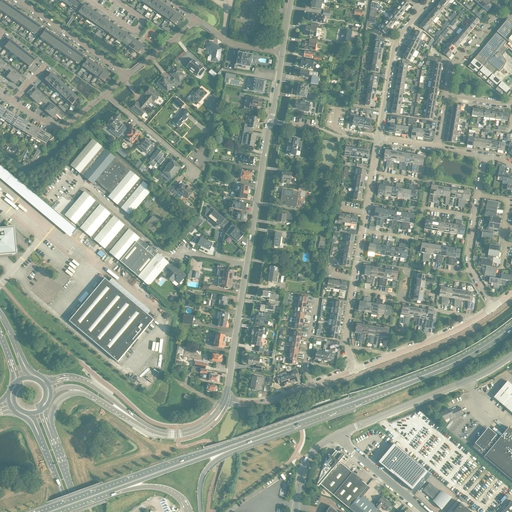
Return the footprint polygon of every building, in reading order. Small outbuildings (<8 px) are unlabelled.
[(75,0),(71,7),(70,9),(74,12),(75,10),(81,2),(79,1),(78,0),(75,0)] [(147,0),(144,5),(148,8),(154,0),(147,0)] [(156,0),(154,0),(148,8),(153,11),(159,2),(156,0)] [(399,5),(406,11),(410,6),(407,4),(409,1),(407,0),(402,0),(403,1),(399,5)] [(482,9),(488,2),(485,0),(481,0),(478,4),(483,7),(482,9)] [(322,3),(312,1),(311,8),(320,9),(322,3)] [(159,2),(153,11),(157,14),(163,5),(159,2)] [(488,2),(482,9),(484,11),(485,9),(488,11),(492,6),(488,2)] [(7,3),(2,11),(6,14),(11,6),(7,3)] [(435,8),(441,12),(445,8),(439,3),(435,8)] [(84,16),(91,6),(89,4),(87,7),(84,5),(79,13),(84,16)] [(163,5),(157,14),(161,17),(168,8),(163,5)] [(406,11),(399,5),(395,10),(402,15),(406,11)] [(11,6),(6,14),(10,17),(16,9),(11,6)] [(91,6),(84,16),(88,19),(87,20),(93,11),(91,10),(93,7),(91,6)] [(168,8),(161,17),(162,15),(166,18),(165,20),(172,11),(168,8)] [(389,13),(391,15),(398,20),(402,15),(395,10),(393,8),(389,13)] [(432,13),(437,17),(441,12),(435,8),(432,13)] [(16,9),(10,17),(14,20),(20,12),(16,9)] [(93,11),(87,20),(91,23),(99,11),(97,10),(95,12),(93,11)] [(99,11),(91,23),(95,26),(102,17),(100,15),(101,13),(99,11)] [(170,23),(176,13),(172,11),(165,20),(170,23)] [(20,12),(14,20),(19,22),(24,15),(20,12)] [(176,13),(170,23),(171,21),(175,24),(177,26),(182,22),(179,19),(180,17),(176,13)] [(428,17),(433,22),(437,17),(432,13),(428,17)] [(318,22),(322,22),(323,16),(319,15),(311,14),(310,20),(318,22)] [(24,15),(19,22),(23,25),(28,17),(24,15)] [(398,20),(391,15),(387,20),(394,25),(398,20)] [(99,29),(107,17),(105,16),(104,18),(102,17),(95,26),(99,29)] [(470,21),(475,26),(479,21),(474,16),(470,21)] [(28,17),(23,25),(27,28),(32,20),(28,17)] [(107,17),(99,29),(104,32),(110,23),(108,21),(109,19),(107,17)] [(424,22),(429,26),(433,22),(428,17),(424,22)] [(32,20),(27,28),(31,31),(37,23),(32,20)] [(394,25),(387,20),(383,24),(390,30),(394,25)] [(500,71),(502,70),(502,69),(503,69),(506,62),(506,61),(502,56),(507,49),(503,46),(511,35),(511,22),(509,21),(507,20),(506,21),(506,20),(499,30),(498,30),(489,41),(480,52),(478,54),(473,59),(474,60),(483,67),(492,75),(497,70),(498,71),(499,72),(500,72),(500,71)] [(475,26),(470,21),(466,26),(472,30),(475,26)] [(109,33),(116,23),(114,22),(112,24),(110,23),(104,32),(105,30),(109,33)] [(429,26),(424,22),(420,26),(425,31),(429,26)] [(37,23),(31,31),(36,34),(41,26),(37,23)] [(116,23),(109,33),(113,36),(118,28),(116,27),(118,24),(116,23)] [(322,29),(322,26),(312,24),(311,27),(306,26),(306,28),(305,29),(304,33),(305,34),(305,35),(315,37),(316,28),(322,29)] [(390,30),(383,24),(379,29),(385,35),(390,30)] [(472,30),(466,26),(462,30),(468,35),(472,30)] [(117,39),(124,29),(122,28),(120,30),(118,28),(113,36),(117,39)] [(124,29),(117,39),(121,42),(127,34),(125,33),(126,30),(124,29)] [(45,41),(51,33),(46,30),(41,38),(45,41)] [(342,42),(348,43),(350,32),(344,30),(342,42)] [(468,35),(462,30),(458,35),(464,40),(468,35)] [(413,36),(421,40),(424,34),(416,31),(413,36)] [(51,33),(45,41),(49,44),(55,36),(51,33)] [(126,45),(133,35),(131,33),(129,36),(127,34),(121,42),(126,45)] [(133,35),(126,45),(130,48),(129,49),(135,40),(133,39),(135,36),(133,35)] [(374,48),(383,49),(384,43),(385,40),(380,38),(381,37),(375,35),(374,40),(376,41),(375,42),(374,48)] [(464,40),(458,35),(454,39),(460,44),(464,40)] [(507,49),(507,50),(508,48),(511,51),(511,35),(503,46),(507,49)] [(55,36),(49,44),(53,46),(59,39),(55,36)] [(413,36),(411,42),(418,45),(420,46),(423,41),(421,40),(413,36)] [(59,39),(53,46),(58,49),(63,42),(59,39)] [(133,52),(141,40),(139,39),(137,41),(135,40),(129,49),(133,52)] [(460,44),(454,39),(451,44),(456,49),(460,44)] [(10,51),(15,43),(11,40),(5,47),(10,51)] [(141,40),(133,52),(134,51),(141,56),(146,52),(146,51),(142,49),(144,46),(142,44),(143,42),(141,40)] [(63,42),(58,49),(62,52),(67,44),(63,42)] [(219,63),(222,63),(223,56),(220,56),(222,49),(211,42),(210,43),(208,44),(207,47),(207,48),(213,53),(211,61),(219,63)] [(302,49),(304,49),(315,51),(316,43),(309,42),(308,45),(303,44),(302,49)] [(418,45),(411,42),(408,47),(415,51),(417,52),(420,46),(418,45)] [(15,43),(10,51),(14,54),(19,46),(15,43)] [(67,44),(62,52),(66,55),(71,47),(67,44)] [(456,49),(451,44),(447,49),(452,53),(456,49)] [(19,46),(14,54),(18,57),(23,50),(19,46)] [(70,58),(76,50),(71,47),(66,55),(70,58)] [(415,51),(408,47),(405,53),(413,56),(415,51)] [(452,53),(447,49),(443,53),(448,58),(452,53)] [(23,50),(18,57),(22,60),(27,53),(23,50)] [(74,61),(80,53),(76,50),(70,58),(74,61)] [(303,57),(313,59),(314,59),(313,60),(313,61),(314,61),(313,63),(317,63),(317,61),(319,61),(320,57),(314,56),(314,57),(314,56),(312,56),(313,53),(304,51),(304,52),(303,54),(304,54),(303,57)] [(27,53),(22,60),(26,63),(32,56),(27,53)] [(80,53),(74,61),(79,64),(84,56),(80,53)] [(237,65),(250,67),(251,63),(252,63),(253,59),(252,59),(252,56),(239,53),(237,65)] [(413,56),(405,53),(402,58),(401,63),(411,64),(412,62),(410,62),(413,56)] [(32,56),(26,63),(30,67),(36,59),(32,56)] [(87,70),(93,62),(88,59),(82,68),(86,71),(87,70)] [(203,67),(193,59),(187,67),(197,75),(203,67)] [(314,61),(313,61),(302,59),(301,67),(312,69),(313,63),(314,61)] [(2,60),(0,62),(0,71),(3,68),(6,71),(10,66),(2,60)] [(474,60),(468,67),(472,71),(475,68),(480,71),(483,67),(474,60)] [(93,62),(87,70),(91,72),(97,65),(93,62)] [(97,65),(91,72),(95,75),(101,68),(97,65)] [(380,67),(371,66),(371,65),(369,65),(368,73),(370,74),(370,73),(375,74),(375,72),(379,73),(380,67)] [(10,66),(6,71),(10,73),(7,78),(11,81),(18,73),(10,66)] [(173,81),(179,86),(181,83),(180,82),(185,76),(181,73),(183,72),(176,66),(175,68),(174,68),(171,71),(172,72),(170,74),(175,78),(173,81)] [(480,71),(477,74),(482,78),(484,75),(489,79),(492,75),(483,67),(480,71)] [(100,79),(105,71),(101,68),(95,75),(94,77),(99,80),(100,79)] [(105,71),(100,79),(107,83),(112,79),(111,79),(108,76),(110,74),(105,71)] [(18,73),(11,81),(15,84),(19,80),(23,83),(26,79),(18,73)] [(48,85),(56,77),(52,73),(45,80),(44,81),(48,85)] [(369,82),(377,83),(378,77),(374,76),(375,74),(370,73),(370,74),(370,75),(368,75),(367,78),(366,78),(366,81),(369,81),(369,82)] [(494,83),(498,87),(502,83),(492,75),(489,79),(486,82),(491,86),(494,83)] [(311,84),(317,85),(318,85),(319,78),(317,77),(310,76),(309,83),(311,84)] [(56,77),(48,85),(52,88),(60,80),(56,77)] [(179,85),(179,86),(173,81),(172,80),(170,83),(164,77),(161,80),(160,79),(157,83),(158,83),(158,84),(162,87),(161,88),(164,90),(165,89),(168,92),(173,85),(176,88),(179,85)] [(266,81),(252,79),(248,78),(246,90),(264,93),(266,81)] [(60,80),(52,88),(56,92),(63,84),(60,80)] [(498,87),(495,90),(500,94),(503,91),(507,94),(507,95),(511,90),(502,83),(498,87)] [(56,92),(59,95),(61,94),(67,87),(63,84),(56,92)] [(34,101),(42,93),(34,86),(30,90),(34,93),(30,97),(34,101)] [(59,95),(63,99),(71,90),(67,87),(61,94),(59,95)] [(144,101),(149,105),(152,100),(154,102),(159,95),(150,88),(145,94),(147,96),(144,101)] [(196,105),(206,94),(201,89),(191,101),(196,105)] [(67,102),(75,94),(71,90),(63,99),(67,102)] [(42,93),(34,101),(38,104),(42,100),(45,104),(49,100),(42,93)] [(75,94),(67,102),(71,106),(72,105),(76,108),(81,104),(80,104),(76,100),(78,98),(75,94)] [(246,97),(244,109),(249,110),(249,109),(257,111),(258,107),(261,107),(262,100),(253,98),(251,98),(246,97)] [(173,103),(180,109),(184,104),(177,98),(173,103)] [(49,100),(45,104),(49,107),(45,111),(49,114),(56,107),(49,100)] [(149,105),(144,101),(140,105),(137,103),(132,109),(141,117),(146,111),(145,109),(149,105)] [(296,101),(295,108),(302,109),(301,110),(312,112),(313,104),(312,104),(296,101)] [(56,107),(49,114),(53,118),(57,114),(62,119),(66,116),(56,107)] [(185,116),(187,113),(183,109),(180,112),(181,113),(173,122),(178,127),(187,117),(185,116)] [(6,110),(1,118),(5,121),(11,112),(6,110)] [(11,112),(5,121),(4,123),(9,125),(15,115),(11,112)] [(15,115),(9,125),(13,128),(19,118),(15,115)] [(111,122),(108,125),(112,129),(110,131),(118,139),(127,129),(123,126),(119,131),(117,129),(124,122),(120,119),(121,118),(117,115),(117,116),(116,115),(113,119),(112,118),(110,121),(111,122)] [(244,130),(251,131),(252,128),(257,129),(258,125),(257,125),(258,118),(250,117),(249,125),(245,124),(244,130)] [(19,118),(13,128),(18,131),(24,120),(19,118)] [(24,120),(18,131),(22,133),(28,123),(24,120)] [(28,123),(22,133),(27,136),(28,134),(33,126),(28,123)] [(33,126),(28,134),(32,137),(37,128),(33,126)] [(37,128),(32,137),(37,139),(41,131),(37,128)] [(139,132),(137,132),(135,130),(133,131),(131,129),(126,136),(128,137),(127,139),(133,144),(134,142),(136,144),(141,139),(138,137),(140,134),(140,133),(139,132)] [(251,131),(244,130),(243,136),(247,137),(245,144),(254,146),(255,140),(256,136),(250,135),(251,131)] [(41,131),(37,139),(36,141),(40,143),(46,133),(41,131)] [(46,133),(40,143),(45,146),(46,144),(48,141),(49,142),(54,138),(54,137),(46,133)] [(499,143),(498,151),(504,152),(505,146),(509,146),(510,135),(507,134),(505,144),(499,143)] [(299,156),(302,140),(293,138),(292,137),(292,138),(289,137),(286,154),(289,155),(290,155),(299,156)] [(154,146),(153,145),(145,139),(145,138),(145,139),(138,146),(138,147),(146,153),(146,154),(147,154),(147,153),(149,155),(154,150),(152,148),(153,146),(154,146)] [(92,185),(95,182),(115,159),(114,159),(105,151),(102,148),(92,140),(70,166),(71,167),(78,173),(79,174),(80,174),(83,177),(84,178),(91,184),(92,185)] [(160,165),(164,160),(162,158),(164,155),(160,152),(161,151),(159,149),(150,159),(151,160),(148,164),(153,168),(157,163),(160,165)] [(32,158),(32,159),(33,159),(34,160),(35,160),(35,159),(35,158),(36,158),(36,157),(36,156),(37,156),(37,155),(38,155),(39,155),(39,154),(39,153),(40,152),(40,151),(39,151),(39,150),(38,150),(39,150),(38,150),(37,150),(37,151),(36,152),(36,153),(35,153),(35,154),(34,155),(34,156),(33,156),(33,157),(33,158),(32,158)] [(389,168),(392,151),(385,150),(383,159),(386,160),(386,168),(389,168)] [(397,161),(398,152),(392,151),(389,168),(392,169),(394,161),(397,161)] [(409,164),(411,154),(405,153),(402,170),(405,171),(407,163),(409,164)] [(252,165),(254,157),(241,155),(241,159),(244,160),(244,163),(252,165)] [(417,156),(415,173),(417,173),(419,165),(422,166),(424,157),(417,156)] [(115,159),(95,182),(111,194),(108,198),(130,217),(152,190),(115,159)] [(177,166),(172,162),(169,165),(166,168),(167,169),(166,169),(163,166),(157,173),(161,176),(164,173),(171,179),(171,178),(172,179),(175,176),(174,176),(180,168),(179,168),(180,167),(178,165),(177,166)] [(26,186),(0,164),(0,176),(20,193),(72,236),(77,230),(25,187),(26,186)] [(508,179),(509,174),(504,173),(505,168),(499,167),(498,178),(503,179),(502,184),(503,179),(508,179)] [(251,181),(252,172),(240,171),(240,175),(241,175),(240,179),(251,181)] [(503,179),(502,184),(508,185),(507,190),(511,191),(511,190),(511,179),(508,179),(509,174),(508,179),(503,179)] [(384,196),(387,182),(384,181),(383,186),(379,186),(378,195),(384,196)] [(387,182),(384,196),(391,197),(392,188),(389,187),(390,182),(387,182)] [(392,188),(391,197),(397,198),(399,184),(397,183),(396,189),(392,188)] [(175,185),(170,191),(174,194),(177,190),(187,199),(188,199),(192,193),(193,193),(192,193),(189,190),(190,189),(186,186),(186,187),(182,185),(182,184),(182,185),(179,188),(175,185)] [(399,184),(397,198),(404,199),(405,190),(401,190),(402,184),(399,184)] [(237,185),(236,192),(240,192),(249,194),(249,190),(248,190),(249,187),(241,186),(237,185)] [(405,190),(404,199),(410,200),(412,186),(409,185),(408,191),(405,190)] [(443,197),(444,188),(438,187),(435,204),(438,204),(440,196),(443,197)] [(456,199),(457,190),(451,189),(448,205),(451,206),(453,198),(456,199)] [(282,190),(280,205),(289,207),(296,208),(298,193),(291,192),(282,190)] [(463,191),(461,208),(464,208),(466,201),(469,201),(470,192),(463,191)] [(236,192),(235,198),(239,199),(247,200),(247,198),(248,198),(249,194),(240,192),(236,192)] [(94,239),(112,217),(110,215),(84,193),(64,216),(90,238),(91,237),(94,239)] [(147,209),(152,204),(147,200),(143,206),(147,209)] [(486,211),(496,213),(498,202),(487,200),(486,211)] [(229,201),(228,206),(229,209),(246,211),(247,204),(229,201)] [(218,213),(211,207),(209,209),(207,207),(205,216),(207,218),(208,217),(219,227),(220,226),(223,229),(229,222),(225,219),(218,213)] [(380,227),(382,209),(376,208),(374,217),(377,218),(377,226),(380,227)] [(246,222),(247,215),(237,213),(237,210),(230,209),(229,212),(233,213),(233,214),(234,214),(233,218),(237,221),(246,222)] [(387,220),(389,210),(382,209),(380,227),(382,227),(384,219),(387,220)] [(279,214),(277,222),(284,223),(285,220),(289,220),(290,216),(292,216),(293,212),(282,211),(281,214),(279,214)] [(400,222),(401,212),(395,211),(392,229),(395,229),(397,221),(400,222)] [(344,223),(346,215),(339,214),(338,222),(335,222),(335,224),(339,225),(339,222),(344,223)] [(408,214),(405,231),(408,231),(410,223),(413,224),(414,215),(408,214)] [(153,233),(156,230),(154,228),(154,227),(159,221),(153,216),(145,226),(153,233)] [(431,230),(433,216),(430,216),(429,221),(426,220),(424,229),(431,230)] [(112,217),(94,239),(94,240),(94,241),(120,262),(139,239),(113,217),(113,218),(112,217)] [(199,217),(194,225),(198,227),(203,220),(199,217)] [(439,222),(437,231),(443,232),(446,218),(443,218),(442,223),(439,222)] [(451,224),(450,233),(456,234),(458,220),(456,220),(455,225),(451,224)] [(458,220),(456,234),(463,236),(464,226),(461,226),(462,221),(458,220)] [(500,224),(489,223),(488,231),(493,232),(494,229),(499,230),(500,224)] [(244,235),(233,226),(234,225),(233,224),(225,234),(226,234),(227,233),(238,242),(244,235)] [(0,254),(16,253),(14,229),(0,229),(0,254)] [(493,232),(488,231),(481,229),(480,232),(482,232),(481,238),(492,240),(493,232)] [(198,245),(210,250),(213,244),(201,238),(198,245)] [(129,270),(148,248),(143,244),(144,243),(139,239),(120,262),(129,270)] [(375,254),(377,240),(374,239),(373,244),(370,244),(368,253),(375,254)] [(383,246),(381,255),(388,256),(390,242),(387,241),(386,247),(383,246)] [(395,248),(394,257),(400,258),(403,244),(400,244),(399,249),(395,248)] [(433,254),(435,245),(428,244),(425,261),(428,262),(431,254),(433,254)] [(446,257),(448,247),(441,246),(438,263),(441,264),(443,256),(446,257)] [(148,248),(129,270),(139,278),(158,255),(153,250),(152,252),(148,248)] [(454,248),(451,265),(454,266),(456,258),(459,259),(460,249),(454,248)] [(500,252),(489,250),(488,258),(493,259),(493,256),(499,257),(500,252)] [(158,255),(139,278),(149,287),(156,278),(158,280),(162,275),(160,273),(168,263),(158,255)] [(493,259),(488,258),(480,257),(479,261),(482,261),(481,266),(486,266),(492,267),(493,259)] [(350,261),(339,259),(338,263),(337,262),(336,265),(338,266),(349,268),(350,261)] [(179,283),(185,276),(181,272),(181,273),(171,265),(164,274),(173,282),(175,280),(179,283)] [(370,284),(373,267),(366,266),(364,275),(368,276),(367,284),(370,284)] [(495,279),(495,278),(497,268),(492,267),(486,266),(485,277),(489,278),(490,278),(495,279)] [(378,278),(379,268),(373,267),(370,284),(373,285),(375,277),(378,278)] [(383,287),(386,269),(379,268),(378,278),(380,278),(380,286),(383,287)] [(390,280),(392,271),(386,269),(383,287),(385,287),(388,279),(390,280)] [(219,278),(232,280),(233,272),(220,270),(219,278)] [(198,279),(199,273),(189,271),(188,278),(198,279)] [(278,274),(269,273),(268,282),(277,283),(278,274)] [(417,280),(431,283),(431,280),(426,279),(427,275),(418,274),(417,280)] [(500,285),(505,286),(506,281),(511,282),(511,276),(511,275),(501,274),(500,279),(500,285)] [(118,362),(154,319),(105,278),(69,321),(118,362)] [(232,280),(219,278),(218,287),(230,289),(232,280)] [(490,278),(489,283),(494,284),(493,289),(497,290),(499,290),(500,285),(500,279),(495,278),(495,279),(490,278)] [(333,289),(334,281),(328,280),(324,280),(323,285),(324,285),(324,289),(327,289),(327,288),(333,289)] [(425,288),(416,287),(415,293),(429,296),(429,293),(424,292),(425,288)] [(452,298),(454,289),(447,288),(444,305),(447,306),(449,298),(452,298)] [(465,301),(466,291),(460,290),(457,307),(460,308),(462,300),(465,301)] [(274,301),(275,295),(276,292),(270,291),(270,292),(269,292),(263,291),(262,297),(269,298),(268,303),(275,304),(275,306),(280,306),(280,302),(274,301)] [(213,300),(228,302),(229,298),(220,297),(216,297),(217,294),(207,293),(206,299),(208,299),(213,300)] [(429,296),(415,293),(414,300),(423,302),(423,298),(428,299),(429,296)] [(172,296),(169,301),(175,305),(178,300),(172,296)] [(359,311),(365,312),(368,297),(365,297),(364,301),(363,300),(362,301),(362,302),(360,302),(359,311)] [(373,304),(371,315),(377,316),(377,314),(378,314),(380,300),(377,299),(377,304),(373,304)] [(386,306),(384,315),(391,316),(393,302),(390,301),(389,306),(386,306)] [(406,324),(409,307),(402,306),(401,315),(404,316),(403,323),(406,324)] [(414,317),(415,308),(409,307),(406,324),(409,324),(411,317),(414,317)] [(426,319),(428,310),(422,309),(419,326),(421,327),(424,319),(426,319)] [(428,310),(426,319),(429,320),(429,328),(432,329),(435,311),(428,310)] [(219,320),(228,321),(229,314),(220,313),(219,320)] [(260,313),(259,316),(257,316),(255,324),(267,326),(269,318),(267,318),(268,314),(260,313)] [(182,324),(192,325),(194,315),(184,314),(182,324)] [(228,321),(219,320),(218,327),(227,329),(228,321)] [(360,342),(363,325),(357,324),(355,333),(358,333),(357,342),(360,342)] [(368,335),(370,326),(363,325),(360,342),(363,343),(365,334),(368,335)] [(252,337),(263,339),(264,332),(267,332),(267,329),(261,327),(260,330),(254,329),(252,337)] [(381,337),(382,328),(376,327),(373,344),(376,345),(378,337),(381,337)] [(382,328),(381,337),(384,338),(383,346),(386,347),(389,329),(382,328)] [(215,341),(225,343),(226,336),(216,335),(215,341)] [(263,339),(252,337),(251,345),(257,346),(256,352),(263,353),(264,347),(262,346),(263,339)] [(225,343),(215,341),(214,348),(224,349),(225,343)] [(321,360),(322,353),(318,352),(319,350),(313,349),(312,357),(315,358),(315,359),(321,360)] [(322,353),(321,360),(327,362),(329,349),(329,350),(325,350),(324,353),(322,353)] [(222,363),(223,356),(211,354),(210,361),(222,363)] [(261,370),(262,364),(259,363),(260,359),(249,357),(248,364),(256,366),(256,369),(261,370)] [(287,375),(290,384),(297,381),(296,378),(298,377),(296,371),(293,372),(294,372),(287,375)] [(218,376),(209,374),(207,374),(207,375),(200,374),(200,379),(206,380),(205,381),(217,383),(217,382),(218,381),(219,380),(218,379),(218,376)] [(290,384),(287,375),(280,378),(279,377),(277,378),(279,384),(282,383),(283,387),(290,384)] [(259,390),(260,384),(263,384),(264,378),(253,376),(251,388),(259,390)] [(511,413),(511,385),(508,382),(494,398),(511,413)] [(217,386),(208,385),(204,385),(204,390),(207,390),(207,391),(216,393),(217,386)] [(450,409),(446,411),(445,409),(438,412),(439,414),(443,421),(453,416),(454,418),(463,414),(460,407),(451,412),(450,409)] [(405,431),(412,437),(421,427),(414,421),(405,431)] [(511,480),(511,430),(509,427),(499,438),(488,429),(472,447),(511,480)] [(394,444),(378,463),(413,491),(424,478),(426,479),(430,474),(394,444)] [(340,463),(345,457),(345,456),(344,455),(343,455),(343,456),(342,456),(335,450),(335,451),(338,454),(334,459),(332,456),(331,456),(330,456),(330,457),(330,458),(332,461),(328,466),(333,470),(320,486),(319,487),(318,486),(318,485),(319,484),(327,459),(318,484),(319,484),(318,485),(318,486),(318,487),(319,487),(320,487),(321,485),(334,496),(353,474),(340,463)] [(353,474),(334,496),(349,509),(358,498),(368,487),(362,482),(363,481),(353,473),(353,474)] [(429,483),(423,491),(435,501),(434,502),(441,510),(451,498),(442,492),(441,493),(429,483)] [(374,511),(367,506),(358,498),(349,509),(352,511),(374,511)] [(367,506),(374,511),(375,511),(378,509),(380,506),(388,511),(389,511),(390,511),(391,511),(391,510),(391,509),(391,508),(390,507),(391,505),(382,498),(378,503),(378,504),(376,506),(371,502),(367,506)] [(511,511),(511,502),(510,500),(499,511),(511,511)] [(471,511),(459,502),(450,511),(471,511)]
